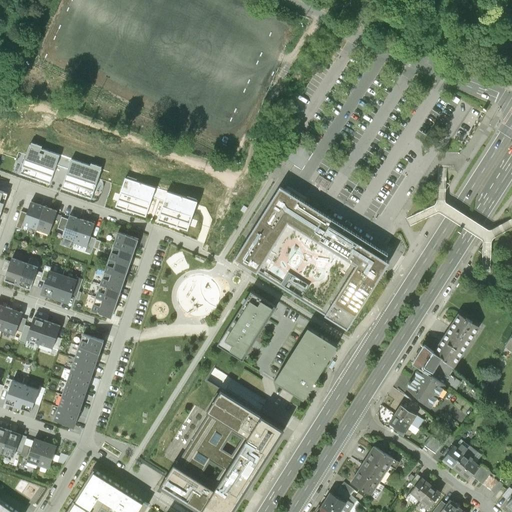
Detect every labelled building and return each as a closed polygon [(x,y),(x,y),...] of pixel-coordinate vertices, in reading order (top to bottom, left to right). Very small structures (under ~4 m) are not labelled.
[(62,187),(92,198),(102,167),(102,165),(92,161),(91,164),(42,147),(43,145),(32,141),(31,144),(30,143),(20,173),(50,184),(57,164),(68,168),(62,187)] [(296,143),(286,160),(302,170),(312,153),(296,143)] [(137,177),(128,174),(127,176),(126,176),(116,206),(146,216),(153,197),(164,201),(157,220),(187,230),(198,200),(196,200),(197,198),(188,194),(187,197),(137,179),(137,177)] [(313,184),(325,191),(331,182),(319,175),(313,184)] [(279,187),(234,258),(257,272),(323,315),(347,330),(389,262),(383,259),(386,254),(293,195),(279,187)] [(31,201),(23,224),(37,228),(44,206),(31,201)] [(44,206),(37,228),(50,232),(57,210),(44,206)] [(70,214),(63,235),(75,240),(82,219),(70,214)] [(82,219),(75,240),(75,241),(87,245),(95,223),(82,219)] [(139,238),(118,231),(114,244),(134,251),(139,238)] [(134,251),(114,244),(105,270),(126,277),(134,251)] [(25,262),(12,257),(4,280),(17,284),(25,262)] [(38,266),(25,262),(17,284),(31,289),(38,266)] [(63,274),(50,270),(42,293),(55,297),(63,274)] [(126,277),(105,270),(100,283),(121,290),(126,277)] [(76,279),(63,274),(55,297),(69,302),(76,279)] [(117,303),(121,290),(100,283),(96,296),(117,303)] [(217,344),(243,360),(276,307),(251,291),(217,344)] [(117,303),(96,296),(91,309),(112,317),(117,303)] [(10,308),(0,304),(0,329),(2,331),(10,308)] [(23,313),(10,308),(2,331),(15,335),(23,313)] [(442,339),(463,352),(479,326),(459,314),(450,327),(446,333),(442,339)] [(48,321),(36,316),(28,339),(41,343),(48,321)] [(61,325),(48,321),(41,343),(54,348),(61,325)] [(338,345),(308,327),(274,380),(304,399),(338,345)] [(104,340),(83,333),(79,346),(100,353),(104,340)] [(453,368),(463,352),(442,339),(434,352),(444,359),(453,368)] [(434,352),(424,345),(413,363),(421,368),(431,374),(438,380),(445,385),(455,391),(461,382),(464,384),(467,380),(453,368),(444,359),(434,352)] [(79,346),(75,358),(96,365),(100,353),(79,346)] [(96,365),(75,358),(71,370),(91,377),(96,365)] [(208,379),(226,389),(233,377),(214,367),(208,379)] [(421,368),(407,389),(430,408),(445,385),(438,380),(431,374),(421,368)] [(66,382),(87,390),(91,377),(71,370),(66,382)] [(25,387),(11,382),(4,403),(18,408),(25,387)] [(83,402),(87,390),(66,382),(62,395),(83,402)] [(39,391),(25,387),(18,408),(32,412),(39,391)] [(160,487),(199,511),(232,511),(285,429),(221,389),(207,412),(209,413),(176,466),(174,464),(160,487)] [(62,395),(58,407),(79,414),(83,402),(62,395)] [(425,413),(411,400),(407,406),(408,406),(407,409),(419,416),(425,413)] [(395,414),(410,423),(418,428),(423,419),(419,416),(407,409),(401,405),(395,414)] [(79,414),(58,407),(54,419),(75,427),(79,414)] [(403,435),(410,423),(395,414),(390,423),(395,426),(394,429),(403,435)] [(8,430),(0,427),(0,452),(1,453),(8,430)] [(21,435),(8,430),(1,453),(13,457),(21,435)] [(432,437),(425,447),(435,454),(442,445),(432,437)] [(45,443),(34,439),(27,460),(38,464),(45,443)] [(443,460),(452,468),(469,446),(460,439),(443,460)] [(57,447),(45,443),(38,464),(49,468),(57,447)] [(374,446),(367,459),(385,471),(389,465),(395,468),(399,462),(393,458),(374,446)] [(452,468),(460,475),(477,452),(469,446),(452,468)] [(481,455),(477,452),(460,475),(468,481),(471,476),(480,465),(476,462),(481,455)] [(378,482),(385,471),(367,459),(359,471),(378,482)] [(480,464),(480,465),(471,476),(495,495),(502,486),(494,479),(496,477),(480,464)] [(113,511),(143,511),(149,504),(141,499),(97,471),(93,477),(90,475),(66,511),(99,511),(104,505),(114,511),(113,511)] [(374,488),(378,482),(359,471),(351,483),(376,498),(380,492),(374,488)] [(411,484),(416,488),(423,479),(418,475),(415,478),(412,483),(411,484)] [(421,501),(422,500),(433,487),(423,479),(416,488),(411,493),(421,501)] [(336,493),(347,500),(350,495),(354,490),(344,482),(340,487),(336,493)] [(442,495),(433,487),(422,500),(431,507),(442,495)] [(502,497),(506,501),(510,497),(509,496),(511,491),(511,490),(509,488),(502,497)] [(330,492),(321,507),(329,511),(339,511),(345,502),(330,492)] [(16,511),(0,500),(0,511),(16,511)] [(349,511),(354,505),(347,500),(345,502),(339,511),(349,511)] [(441,511),(456,511),(460,508),(450,501),(447,506),(441,511)] [(441,511),(447,506),(442,502),(433,511),(441,511)]
